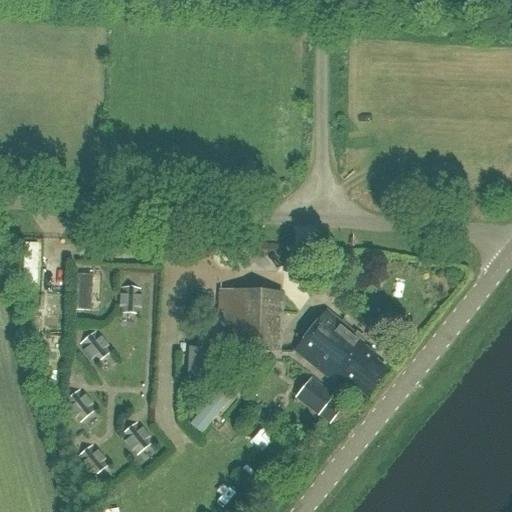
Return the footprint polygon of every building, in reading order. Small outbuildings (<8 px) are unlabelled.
[(75,274),(73,310),(93,311),(95,275),(75,274)] [(119,295),(117,295),(117,309),(118,309),(118,314),(139,315),(139,310),(141,310),(142,296),(140,296),(140,291),(120,290),(119,295)] [(281,296),(219,292),(215,352),(278,356),(281,296)] [(365,345),(325,313),(293,351),(334,383),(339,377),(366,398),(385,374),(372,363),(375,359),(362,349),(365,345)] [(83,350),(82,351),(90,362),(92,361),(95,365),(111,352),(108,348),(109,347),(101,336),(100,337),(97,334),(80,346),(83,350)] [(204,385),(207,369),(196,366),(192,383),(204,385)] [(332,398),(310,380),(294,399),(327,426),(341,409),(330,400),(332,398)] [(67,408),(66,410),(75,421),(76,419),(79,423),(95,410),(92,406),(94,405),(85,394),(83,395),(80,392),(64,405),(67,408)] [(191,424),(201,433),(228,403),(219,394),(191,424)] [(160,430),(181,451),(195,437),(180,422),(172,430),(166,424),(160,430)] [(124,441),(123,442),(132,453),(133,452),(136,456),(152,443),(149,440),(151,438),(142,427),(140,428),(137,425),(121,437),(124,441)] [(93,447),(77,460),(80,464),(78,465),(87,476),(89,475),(92,479),(108,466),(105,462),(106,461),(97,450),(96,451),(93,447)]
